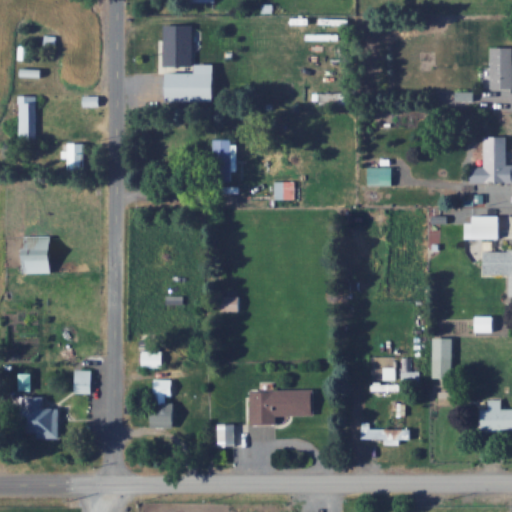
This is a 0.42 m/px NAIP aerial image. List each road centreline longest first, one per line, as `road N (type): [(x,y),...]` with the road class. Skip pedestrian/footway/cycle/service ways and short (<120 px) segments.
road 1 (residential): [(93,511),(111,450),(110,0)]
road 2 (secondary): [(511,482),(0,482)]
